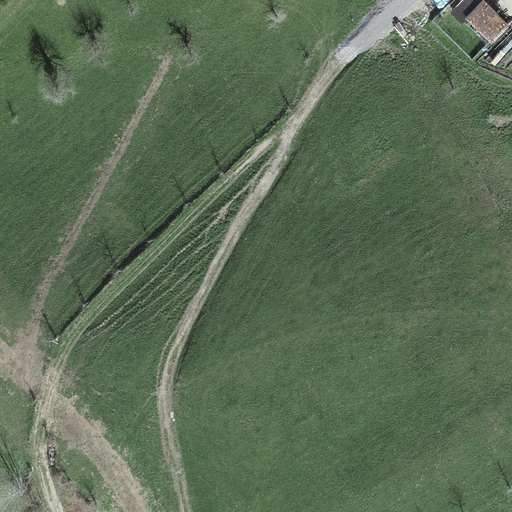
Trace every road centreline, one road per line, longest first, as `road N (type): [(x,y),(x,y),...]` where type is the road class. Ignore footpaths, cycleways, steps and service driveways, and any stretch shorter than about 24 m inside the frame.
road 1 (track): [(393,0),(301,112),(95,309),(71,343),(40,455),(53,511)]
road 2 (track): [(301,112),(182,343),(170,390),(193,511)]
